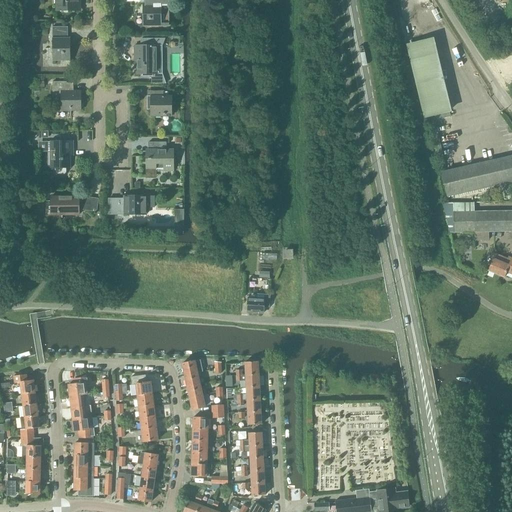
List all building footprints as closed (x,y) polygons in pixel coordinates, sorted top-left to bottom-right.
[(55,0),(56,11),(80,10),(79,0),(55,0)] [(145,0),(145,13),(143,13),(143,26),(161,26),(168,26),(168,13),(168,0),(145,0)] [(70,61),(70,38),(67,38),(67,27),(52,27),(52,61),(70,61)] [(141,46),(134,46),(134,56),(137,56),(137,74),(157,74),(161,73),(161,46),(161,39),(141,39),(141,46)] [(432,40),(410,45),(408,45),(425,116),(449,111),(432,40)] [(61,110),(80,110),(80,91),(73,91),(73,81),(53,81),(53,97),(61,97),(61,110)] [(170,116),(170,96),(147,96),(147,109),(150,109),(150,116),(170,116)] [(66,172),(66,168),(70,168),(70,151),(73,151),(73,141),(37,141),(38,152),(50,152),(50,168),(54,168),(54,173),(57,175),(64,175),(66,172)] [(148,156),(145,156),(145,169),(156,169),(156,172),(163,172),(174,171),(174,149),(166,149),(166,142),(148,143),(148,156)] [(441,172),(447,197),(511,181),(511,155),(484,162),(474,164),(463,167),(453,169),(441,172)] [(146,214),(146,210),(149,210),(149,207),(154,207),(154,196),(133,196),(133,199),(112,199),(112,214),(146,214)] [(97,211),(98,199),(85,197),(84,204),(79,204),(79,197),(50,197),(51,215),(79,215),(79,209),(97,211)] [(511,232),(511,210),(464,210),(464,203),(444,203),(450,232),(511,232)] [(493,258),(488,270),(504,277),(506,272),(511,274),(511,257),(511,258),(508,256),(507,259),(495,253),(493,258)] [(248,292),(248,298),(247,312),(263,313),(263,306),(269,306),(270,294),(248,292)] [(194,361),(182,364),(184,376),(196,373),(202,372),(199,360),(194,361)] [(258,362),(245,362),(246,375),(259,374),(258,362)] [(196,373),(184,376),(187,387),(199,384),(196,373)] [(259,374),(246,375),(246,381),(246,387),(259,387),(259,374)] [(21,394),(35,392),(33,381),(27,381),(26,375),(14,377),(14,383),(20,382),(21,394)] [(132,385),(135,385),(137,396),(152,394),(151,382),(145,383),(144,376),(131,377),(132,385)] [(75,379),(76,384),(68,385),(69,396),(82,395),(89,394),(87,377),(75,379)] [(199,384),(187,387),(189,398),(201,395),(199,384)] [(259,387),(246,387),(247,400),(260,399),(259,387)] [(35,392),(21,394),(22,406),(37,404),(35,392)] [(152,394),(137,396),(138,408),(153,406),(152,394)] [(84,406),(82,395),(69,396),(71,408),(84,406)] [(201,395),(189,398),(192,410),(204,407),(201,395)] [(260,399),(247,400),(248,412),(261,411),(260,399)] [(37,404),(22,406),(24,418),(38,416),(37,404)] [(90,405),(84,406),(71,408),(72,419),(85,418),(92,417),(90,405)] [(223,418),(223,405),(211,406),(212,418),(223,418)] [(140,419),(155,417),(153,406),(138,408),(140,419)] [(261,411),(248,412),(248,425),(261,424),(261,411)] [(19,418),(21,430),(21,436),(34,436),(34,429),(40,428),(38,416),(24,418),(19,418)] [(155,417),(140,419),(141,430),(156,428),(155,417)] [(85,418),(72,419),(74,431),(87,429),(85,418)] [(192,430),(207,430),(207,419),(192,418),(192,430)] [(156,428),(141,430),(142,442),(157,440),(156,428)] [(192,442),(207,442),(207,430),(192,430),(192,442)] [(262,432),(249,433),(249,440),(249,446),(262,445),(262,432)] [(75,455),(93,455),(94,444),(93,444),(93,437),(78,437),(79,443),(75,443),(75,455)] [(21,458),(26,458),(40,458),(40,446),(34,446),(34,439),(21,439),(21,458)] [(191,453),(206,453),(207,442),(192,442),(191,453)] [(262,445),(249,446),(250,451),(250,458),(263,458),(262,445)] [(191,465),(206,465),(206,453),(191,453),(191,465)] [(143,465),(156,467),(158,456),(145,454),(143,465)] [(93,455),(75,455),(75,466),(93,467),(93,455)] [(26,469),(40,470),(40,458),(26,458),(26,469)] [(263,458),(250,458),(251,471),(264,470),(263,458)] [(141,477),(154,479),(156,467),(143,465),(141,477)] [(191,465),(191,476),(206,477),(208,477),(208,472),(210,470),(210,465),(206,465),(191,465)] [(74,478),(93,478),(93,467),(75,466),(74,478)] [(26,481),(40,481),(40,470),(26,469),(26,481)] [(264,470),(251,471),(251,483),(264,482),(264,470)] [(228,476),(211,476),(211,485),(228,485),(228,476)] [(140,488),(153,490),(154,479),(141,477),(140,488)] [(93,487),(93,479),(93,478),(74,478),(74,490),(78,490),(78,496),(89,496),(89,494),(93,494),(93,487)] [(96,493),(105,493),(104,494),(111,494),(111,479),(105,478),(105,489),(96,489),(96,493)] [(40,481),(26,481),(25,493),(39,493),(40,481)] [(264,482),(251,483),(252,496),(265,495),(264,482)] [(153,490),(140,488),(138,500),(151,502),(153,490)] [(369,493),(368,491),(368,490),(355,491),(356,499),(334,501),(335,511),(396,511),(396,509),(408,507),(406,493),(394,494),(394,490),(376,492),(376,493),(369,493)] [(199,506),(196,511),(209,511),(210,510),(211,507),(214,501),(209,499),(205,508),(199,506)] [(196,511),(199,506),(187,501),(182,511),(196,511)] [(210,510),(209,511),(223,511),(225,508),(217,505),(218,503),(214,501),(211,507),(210,510)] [(314,511),(329,511),(328,503),(314,504),(314,511)]
